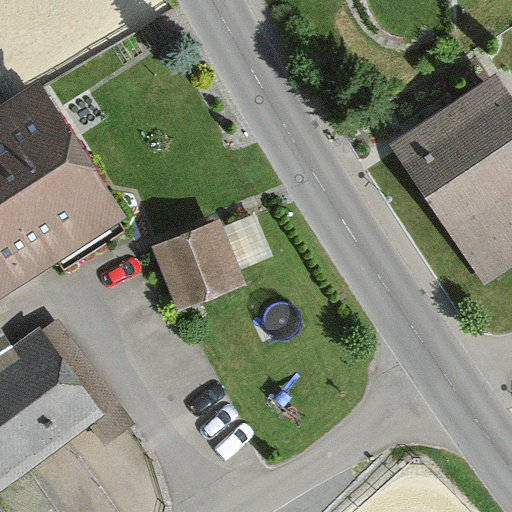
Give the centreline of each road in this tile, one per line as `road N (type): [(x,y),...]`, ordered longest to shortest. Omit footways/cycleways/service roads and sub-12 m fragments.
road 1 (tertiary): [(209,0),(440,380),(511,476)]
road 2 (unknown): [(229,511),(74,282)]
road 3 (track): [(252,511),(440,380)]
